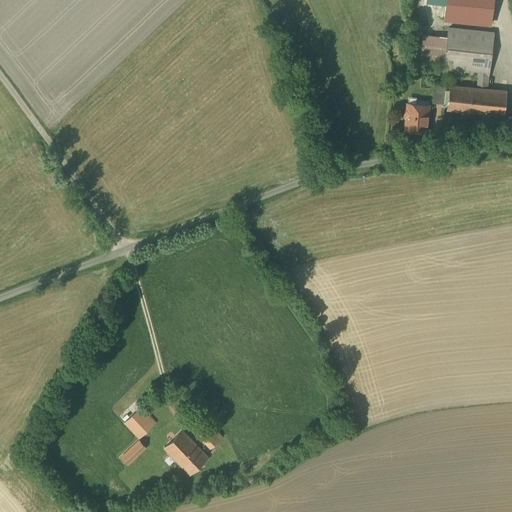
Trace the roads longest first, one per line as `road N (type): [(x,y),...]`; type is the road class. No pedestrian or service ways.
road 1 (unclassified): [(511,147),(333,171),(124,252)]
road 2 (unclassified): [(124,252),(0,74)]
road 3 (unclassified): [(124,252),(0,300)]
